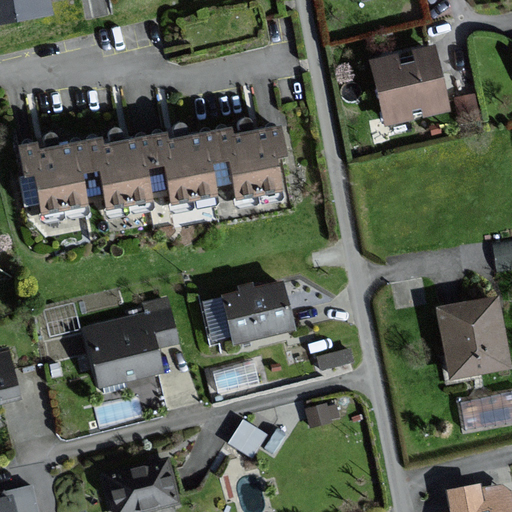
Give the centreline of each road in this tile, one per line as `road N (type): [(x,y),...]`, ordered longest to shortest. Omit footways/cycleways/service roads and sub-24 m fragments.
road 1 (residential): [(25,418),(34,457),(375,376)]
road 2 (residential): [(305,0),(375,376)]
road 3 (residential): [(280,62),(153,89),(147,57),(36,80),(32,62),(0,69)]
road 4 (residential): [(375,376),(400,511)]
